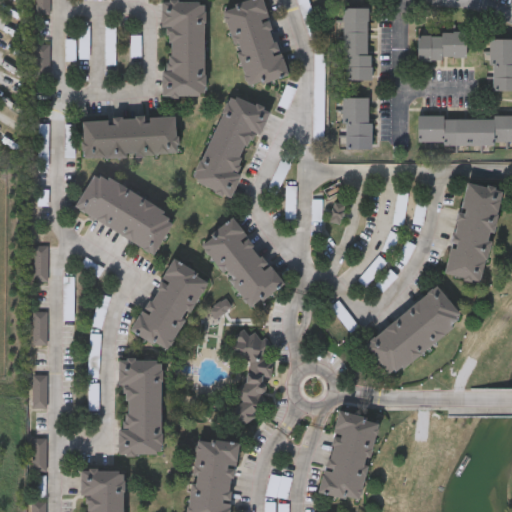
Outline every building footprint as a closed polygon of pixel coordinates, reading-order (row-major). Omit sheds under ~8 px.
[(161,95),(162,0),(204,0),(204,96),(161,95)] [(245,86),(223,6),(244,0),(264,0),(285,75),(245,86)] [(312,0),(303,1),(310,44),(320,42),(312,0)] [(368,80),(343,80),(343,8),(368,8),(368,80)] [(417,33),(465,33),(465,59),(417,60),(417,33)] [(511,90),(489,90),(489,38),(511,38),(511,90)] [(50,46),(38,46),(38,75),(50,75),(50,46)] [(324,141),(313,141),(313,53),(324,53),(324,141)] [(295,89),(286,108),(278,104),(287,85),(295,89)] [(229,93),(268,109),(231,197),(192,180),(229,93)] [(369,149),(343,149),(343,98),(369,98),(369,149)] [(81,118),(175,116),(176,154),(82,157),(81,118)] [(511,116),(511,143),(417,144),(417,116),(511,116)] [(267,188),(284,150),(294,154),(277,193),(267,188)] [(73,208),(94,171),(175,215),(154,253),(73,208)] [(500,189),(480,282),(443,274),(463,181),(500,189)] [(406,192),(402,226),(391,225),(395,191),(406,192)] [(425,204),(421,225),(411,224),(415,202),(425,204)] [(346,207),(336,204),(332,224),(342,226),(346,207)] [(281,285),(247,308),(201,240),(235,217),(281,285)] [(380,250),(389,231),(398,235),(389,254),(380,250)] [(394,259),(405,240),(414,245),(404,265),(394,259)] [(34,246),(46,246),(46,281),(34,281),(34,246)] [(385,262),(364,287),(356,280),(377,255),(385,262)] [(207,278),(167,351),(130,330),(171,258),(207,278)] [(374,286),(388,269),(396,275),(381,292),(374,286)] [(75,277),(64,277),(64,321),(75,321),(75,277)] [(363,342),(436,286),(462,319),(389,375),(363,342)] [(103,330),(112,298),(102,295),(93,327),(103,330)] [(359,328),(341,302),(333,308),(351,333),(359,328)] [(46,310),(46,345),(32,345),(32,310),(46,310)] [(268,401),(242,426),(229,413),(242,400),(231,389),(251,369),(227,345),(248,324),(272,347),(265,355),(276,366),(261,381),(267,386),(260,394),(268,401)] [(101,378),(101,335),(91,335),(91,378),(101,378)] [(118,359),(161,359),(160,455),(120,455),(121,386),(117,386),(118,359)] [(32,373),(46,373),(46,407),(32,407),(32,373)] [(316,492),(335,410),(376,420),(357,502),(316,492)] [(186,511),(195,438),(236,443),(227,511),(186,511)] [(44,470),(32,470),(32,439),(45,439),(44,470)] [(123,470),(122,511),(82,511),(83,511),(80,511),(81,470),(123,470)] [(270,498),(291,499),(292,477),(271,476),(270,498)] [(32,511),(32,502),(44,502),(44,511),(32,511)]
